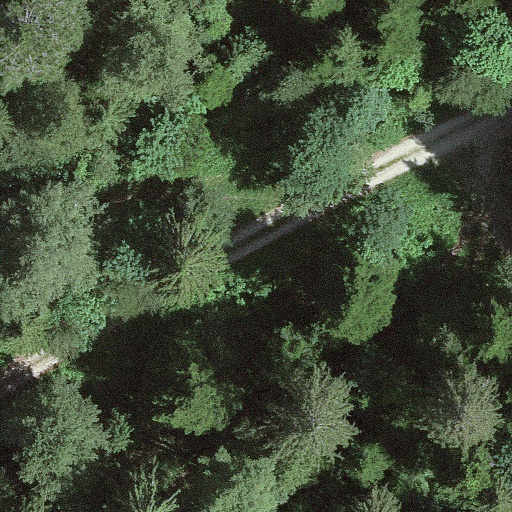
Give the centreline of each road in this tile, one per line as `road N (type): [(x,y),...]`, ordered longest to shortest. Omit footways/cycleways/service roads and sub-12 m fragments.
road 1 (track): [(511,123),(0,403)]
road 2 (track): [(509,190),(445,287),(167,511)]
